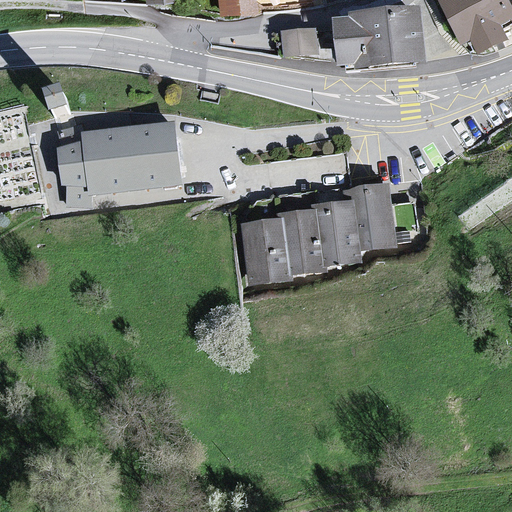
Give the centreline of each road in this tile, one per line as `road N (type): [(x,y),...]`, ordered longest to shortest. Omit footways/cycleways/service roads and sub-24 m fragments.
road 1 (tertiary): [(288,86),(343,105),(408,111),(448,104),(511,70)]
road 2 (tertiary): [(511,69),(410,87),(288,86)]
road 3 (residential): [(375,0),(200,31),(174,60)]
road 4 (tertiary): [(0,50),(92,47),(174,60)]
